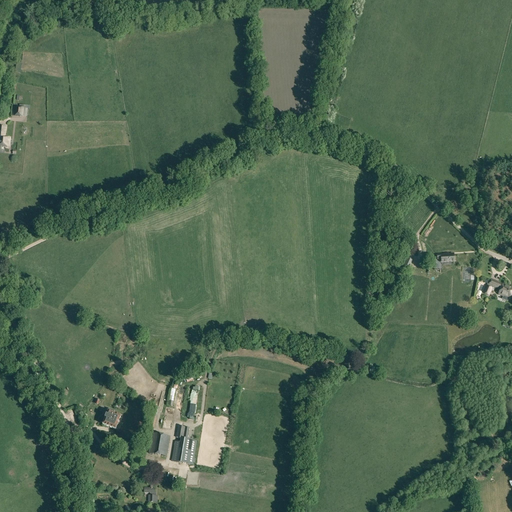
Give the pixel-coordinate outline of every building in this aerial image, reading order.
[(13,107),(12,116),(27,117),(28,109),(13,107)] [(0,146),(9,148),(11,138),(5,137),(6,127),(0,126),(0,146)] [(438,259),(441,259),(442,262),(454,261),(454,255),(448,255),(448,253),(445,254),(445,255),(438,256),(438,259)] [(412,264),(406,261),(403,268),(408,270),(412,264)] [(490,280),(489,285),(496,288),(498,283),(490,280)] [(479,296),(484,284),(481,283),(476,295),(479,296)] [(486,285),(483,293),(489,296),(492,288),(486,285)] [(502,285),(498,294),(503,296),(502,299),(508,301),(509,298),(510,299),(511,294),(511,293),(511,288),(511,289),(502,285)] [(190,372),(193,375),(199,368),(197,365),(190,372)] [(196,413),(199,392),(192,391),(189,412),(196,413)] [(149,411),(145,427),(150,428),(153,414),(157,415),(159,407),(155,406),(153,412),(149,411)] [(100,423),(103,424),(116,429),(121,417),(113,414),(114,411),(108,409),(108,412),(107,412),(104,419),(102,418),(100,423)] [(178,426),(176,437),(172,461),(194,465),(197,441),(188,439),(189,428),(178,426)] [(166,457),(170,436),(152,433),(148,453),(166,457)] [(113,442),(110,445),(121,454),(123,451),(117,446),(117,445),(113,442)] [(128,443),(123,449),(124,450),(126,451),(129,449),(132,452),(132,453),(134,454),(140,447),(138,446),(136,444),(133,447),(129,444),(128,443)] [(150,497),(149,497),(148,502),(157,502),(157,496),(154,496),(155,489),(144,488),(144,492),(151,493),(150,497)]
